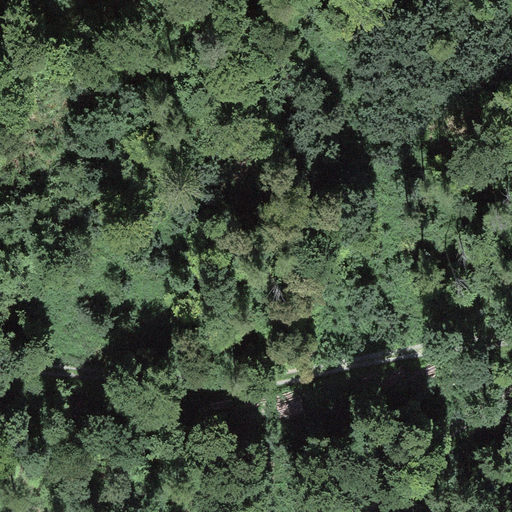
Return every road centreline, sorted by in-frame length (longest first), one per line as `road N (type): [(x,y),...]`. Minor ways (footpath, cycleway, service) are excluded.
road 1 (track): [(0,369),(197,384),(267,381),(511,339)]
road 2 (track): [(366,511),(456,430),(511,400)]
